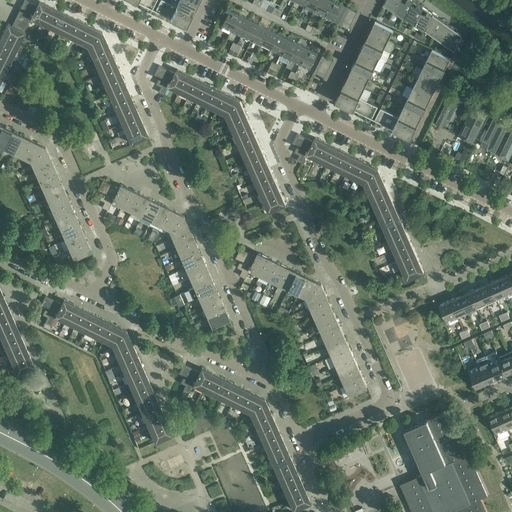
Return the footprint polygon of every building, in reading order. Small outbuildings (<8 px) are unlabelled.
[(37,5),(26,0),(24,0),(22,4),(34,10),(37,5)] [(156,0),(133,0),(137,2),(137,1),(152,9),(156,0)] [(192,14),(176,6),(164,0),(160,0),(155,10),(171,18),(170,18),(186,26),(192,14)] [(192,14),(197,3),(191,0),(179,0),(176,6),(192,14)] [(314,11),(319,0),(307,0),(305,6),(314,11)] [(324,15),(331,0),(319,0),(314,11),(324,15)] [(339,10),(342,4),(334,0),(331,0),(324,15),(334,20),(339,10)] [(393,12),(398,0),(385,0),(383,5),(393,12)] [(405,14),(412,0),(398,0),(393,12),(403,19),(405,15),(405,14)] [(415,21),(423,5),(415,0),(412,0),(405,14),(405,15),(415,21)] [(41,23),(49,6),(39,1),(37,5),(34,10),(32,16),(31,18),(41,23)] [(34,10),(22,4),(20,10),(32,16),(34,10)] [(425,28),(433,12),(423,5),(415,21),(425,28)] [(50,27),(59,10),(49,6),(41,23),(50,27)] [(347,6),(344,11),(355,17),(357,11),(347,6)] [(232,30),(240,14),(230,9),(222,25),(232,30)] [(32,16),(20,10),(17,15),(29,21),(31,18),(32,16)] [(60,32),(68,15),(59,10),(50,27),(60,32)] [(339,22),(341,17),(343,12),(339,10),(334,20),(339,22)] [(352,22),(355,17),(344,11),(343,12),(341,17),(352,22)] [(435,35),(443,19),(433,12),(425,28),(435,35)] [(242,35),(250,18),(240,14),(232,30),(242,35)] [(29,21),(17,15),(14,20),(27,26),(29,21)] [(70,37),(78,20),(68,15),(60,32),(70,37)] [(349,28),(352,22),(341,17),(339,22),(338,23),(349,28)] [(251,40),(260,23),(250,18),(242,35),(251,40)] [(445,42),(453,26),(443,19),(435,35),(445,42)] [(27,26),(14,20),(12,25),(24,31),(27,26)] [(79,42),(87,25),(78,20),(70,37),(79,42)] [(388,39),(393,29),(375,20),(370,30),(388,39)] [(24,31),(12,25),(8,23),(3,33),(20,41),(25,31),(24,31)] [(261,45),(269,28),(260,23),(251,40),(261,45)] [(88,46),(102,32),(87,25),(79,42),(88,46)] [(455,49),(462,34),(463,33),(453,26),(445,42),(455,49)] [(271,49),(279,33),(269,28),(261,45),(271,49)] [(384,49),(388,39),(370,30),(366,40),(384,49)] [(109,47),(102,32),(88,46),(92,55),(109,47)] [(0,43),(15,51),(20,41),(3,33),(0,38),(0,43)] [(281,54),(289,38),(279,33),(271,49),(281,54)] [(290,59),(299,42),(289,38),(281,54),(290,59)] [(379,59),(384,49),(366,40),(361,50),(379,59)] [(300,64),(308,47),(299,42),(290,59),(300,64)] [(0,55),(10,61),(15,51),(0,43),(0,55)] [(113,57),(109,47),(92,55),(96,64),(113,57)] [(310,69),(318,52),(308,47),(300,64),(310,69)] [(440,52),(434,49),(433,49),(428,59),(445,67),(450,57),(445,55),(440,52)] [(374,68),(379,59),(361,50),(356,60),(374,68)] [(334,60),(323,54),(320,60),(331,65),(334,60)] [(0,67),(5,70),(10,61),(0,55),(0,67)] [(118,66),(113,57),(96,64),(100,74),(118,66)] [(445,67),(428,59),(423,68),(441,77),(445,67)] [(328,71),(331,65),(320,60),(317,66),(328,71)] [(369,78),(374,68),(356,60),(351,69),(369,78)] [(159,78),(164,68),(159,65),(154,76),(159,78)] [(413,73),(419,75),(422,68),(417,65),(413,73)] [(122,76),(118,66),(100,74),(105,84),(122,76)] [(325,77),(328,71),(317,66),(314,71),(325,77)] [(161,86),(164,81),(169,70),(164,68),(159,78),(156,84),(161,86)] [(441,77),(423,68),(418,78),(436,87),(441,77)] [(179,91),(187,74),(177,69),(175,73),(170,84),(169,86),(179,91)] [(364,88),(369,78),(351,69),(347,79),(364,88)] [(170,84),(175,73),(169,70),(164,81),(170,84)] [(188,96),(197,79),(187,74),(179,91),(188,96)] [(126,86),(122,76),(105,84),(109,94),(126,86)] [(436,87),(418,78),(413,88),(431,97),(436,87)] [(198,100),(206,83),(197,79),(188,96),(198,100)] [(359,98),(360,97),(364,88),(347,79),(341,89),(359,98)] [(165,95),(169,86),(170,84),(164,81),(161,86),(159,92),(165,95)] [(208,105),(216,88),(206,83),(198,100),(208,105)] [(131,96),(126,86),(109,94),(113,103),(131,96)] [(436,125),(442,128),(447,119),(453,121),(457,114),(460,116),(463,110),(460,109),(463,102),(459,100),(459,98),(479,107),(482,101),(462,92),(463,91),(454,87),(436,125)] [(217,110),(225,93),(216,88),(208,105),(217,110)] [(431,97),(413,88),(409,98),(426,106),(431,97)] [(354,109),(359,98),(341,89),(336,100),(354,109)] [(226,114),(240,100),(225,93),(217,110),(226,114)] [(135,106),(131,96),(113,103),(118,113),(135,106)] [(360,97),(359,98),(354,109),(372,118),(378,106),(360,97)] [(426,106),(409,98),(404,107),(422,116),(426,106)] [(247,115),(240,100),(226,114),(230,123),(247,115)] [(139,115),(135,106),(118,113),(122,123),(139,115)] [(399,116),(381,107),(375,119),(393,128),(399,118),(399,116)] [(422,116),(404,107),(399,116),(399,118),(416,126),(422,116)] [(488,114),(472,107),(457,136),(474,144),(488,114)] [(144,125),(139,115),(122,123),(126,133),(144,125)] [(251,125),(247,115),(230,123),(234,133),(251,125)] [(411,137),(416,126),(399,118),(393,128),(393,129),(411,137)] [(509,125),(494,118),(487,131),(485,130),(479,142),(481,143),(480,146),(495,153),(509,125)] [(148,135),(144,125),(126,133),(131,143),(148,135)] [(256,135),(251,125),(234,133),(238,142),(256,135)] [(0,145),(3,147),(11,130),(2,126),(0,129),(0,145)] [(511,129),(498,157),(508,162),(511,154),(511,129)] [(13,152),(21,135),(11,130),(3,147),(13,152)] [(297,147),(302,136),(297,133),(292,144),(297,147)] [(22,156),(31,140),(21,135),(13,152),(22,156)] [(260,145),(256,135),(238,142),(243,152),(260,145)] [(299,155),(302,149),(307,138),(302,136),(297,147),(294,152),(299,155)] [(317,159),(325,142),(315,137),(313,141),(308,152),(307,154),(317,159)] [(308,152),(313,141),(307,138),(302,149),(308,152)] [(31,161),(45,147),(31,140),(22,156),(31,161)] [(327,164),(335,147),(325,142),(317,159),(327,164)] [(464,166),(475,145),(471,143),(467,144),(462,154),(457,152),(453,160),(464,166)] [(223,150),(226,155),(237,150),(234,144),(223,150)] [(264,154),(260,145),(243,152),(247,162),(264,154)] [(52,162),(45,147),(31,161),(35,170),(52,162)] [(336,168),(344,151),(335,147),(327,164),(336,168)] [(303,163),(307,154),(308,152),(302,149),(299,155),(297,160),(303,163)] [(346,173),(354,156),(344,151),(336,168),(346,173)] [(269,164),(264,154),(247,162),(251,172),(269,164)] [(355,178),(364,161),(354,156),(346,173),(355,178)] [(364,182),(378,168),(364,161),(355,178),(364,182)] [(56,172),(52,162),(35,170),(39,179),(56,172)] [(273,174),(269,164),(251,172),(256,181),(273,174)] [(488,177),(492,169),(486,166),(482,174),(488,177)] [(385,183),(378,168),(364,182),(368,191),(385,183)] [(61,182),(56,172),(39,179),(43,189),(61,182)] [(277,184),(273,174),(256,181),(260,191),(277,184)] [(102,194),(107,183),(102,180),(97,191),(102,194)] [(65,191),(62,186),(61,182),(43,189),(48,199),(65,191)] [(104,202),(107,196),(112,185),(107,183),(102,194),(99,199),(104,202)] [(389,193),(385,183),(368,191),(372,201),(389,193)] [(122,206),(130,189),(120,184),(118,188),(113,199),(112,201),(122,206)] [(282,193),(277,184),(260,191),(264,201),(282,193)] [(113,199),(118,188),(112,185),(107,196),(113,199)] [(131,210),(140,194),(130,189),(122,206),(131,210)] [(69,201),(65,191),(48,199),(52,209),(69,201)] [(286,204),(282,193),(264,201),(269,211),(286,204)] [(394,203),(389,193),(372,201),(376,210),(394,203)] [(141,215),(150,199),(140,194),(131,210),(141,215)] [(108,210),(112,201),(113,199),(107,196),(104,202),(102,207),(108,210)] [(151,220),(159,203),(150,199),(141,215),(151,220)] [(74,211),(69,201),(52,209),(56,219),(74,211)] [(160,225),(169,208),(159,203),(151,220),(160,225)] [(398,213),(394,203),(376,210),(381,220),(398,213)] [(169,229),(183,215),(169,208),(160,225),(169,229)] [(78,221),(74,211),(56,219),(61,228),(78,221)] [(107,217),(114,220),(116,215),(109,212),(107,217)] [(402,222),(398,213),(381,220),(385,230),(402,222)] [(190,230),(183,215),(169,229),(173,238),(190,230)] [(82,231),(78,221),(61,228),(65,238),(82,231)] [(407,232),(402,222),(385,230),(389,240),(407,232)] [(194,240),(190,230),(173,238),(177,248),(194,240)] [(87,240),(82,231),(65,238),(69,248),(87,240)] [(411,242),(407,232),(389,240),(394,250),(411,242)] [(160,250),(173,246),(171,239),(158,244),(160,250)] [(91,251),(87,240),(69,248),(74,258),(91,251)] [(199,250),(194,240),(177,248),(182,257),(199,250)] [(415,252),(411,242),(394,250),(398,259),(415,252)] [(240,262),(246,251),(240,248),(235,259),(240,262)] [(203,260),(201,255),(199,250),(182,257),(186,267),(203,260)] [(243,270),(245,264),(251,253),(246,251),(240,262),(237,267),(243,270)] [(260,274),(268,257),(258,252),(256,256),(251,267),(250,269),(260,274)] [(420,262),(415,252),(398,259),(402,269),(420,262)] [(251,267),(256,256),(251,253),(245,264),(251,267)] [(270,279),(278,262),(268,257),(260,274),(270,279)] [(207,269),(203,260),(186,267),(190,277),(207,269)] [(279,284),(287,267),(278,262),(270,279),(279,284)] [(424,272),(420,262),(402,269),(407,279),(424,272)] [(246,278),(250,269),(251,267),(245,264),(243,270),(240,275),(246,278)] [(289,288),(297,271),(287,267),(279,284),(289,288)] [(212,279),(207,269),(190,277),(195,287),(212,279)] [(299,293),(307,276),(297,271),(289,288),(299,293)] [(511,293),(511,279),(510,274),(500,278),(507,295),(511,293)] [(307,297),(321,283),(307,276),(299,293),(307,297)] [(507,295),(500,278),(490,283),(497,300),(507,295)] [(216,289),(212,279),(195,287),(199,297),(216,289)] [(328,298),(321,283),(307,297),(311,306),(328,298)] [(497,300),(490,283),(480,287),(487,304),(497,300)] [(487,304),(480,287),(470,291),(477,308),(487,304)] [(220,299),(216,289),(199,297),(203,306),(220,299)] [(477,308),(470,291),(460,296),(468,313),(477,308)] [(45,309),(51,298),(46,295),(40,306),(45,309)] [(468,313),(460,296),(450,300),(458,317),(468,313)] [(0,310),(8,307),(4,297),(0,298),(0,310)] [(48,317),(56,300),(51,298),(45,309),(43,314),(48,317)] [(332,308),(328,298),(311,306),(315,316),(332,308)] [(65,321),(73,304),(63,299),(61,303),(62,303),(55,316),(65,321)] [(225,309),(220,299),(203,306),(208,316),(225,309)] [(51,325),(55,316),(62,303),(61,303),(56,300),(48,317),(45,322),(51,325)] [(458,317),(450,300),(440,305),(447,321),(458,317)] [(75,326),(83,309),(73,304),(65,321),(75,326)] [(0,321),(12,316),(8,307),(0,310),(0,321)] [(337,318),(332,308),(315,316),(320,326),(337,318)] [(84,331),(93,314),(83,309),(75,326),(84,331)] [(229,319),(225,309),(208,316),(212,326),(229,319)] [(94,335),(102,318),(93,314),(84,331),(94,335)] [(0,333),(17,326),(12,316),(0,321),(0,333)] [(104,340),(112,323),(102,318),(94,335),(104,340)] [(341,328),(339,322),(337,318),(320,326),(324,335),(341,328)] [(112,344),(126,330),(112,323),(104,340),(112,344)] [(21,336),(17,326),(0,333),(0,334),(4,344),(21,336)] [(345,338),(341,328),(324,335),(328,345),(345,338)] [(133,345),(126,330),(112,344),(116,353),(133,345)] [(25,346),(21,336),(4,344),(8,353),(25,346)] [(350,347),(345,338),(328,345),(333,355),(350,347)] [(137,355),(133,345),(116,353),(120,363),(137,355)] [(30,355),(25,346),(8,353),(12,363),(30,355)] [(354,357),(350,347),(333,355),(337,365),(354,357)] [(511,371),(511,359),(509,352),(499,357),(506,374),(511,371)] [(34,366),(30,355),(12,363),(17,373),(34,366)] [(142,365),(137,355),(120,363),(125,373),(142,365)] [(358,367),(354,357),(337,365),(341,375),(358,367)] [(506,374),(499,357),(489,361),(497,378),(506,374)] [(497,378),(489,361),(479,365),(487,382),(497,378)] [(183,377),(189,366),(183,364),(178,375),(183,377)] [(146,375),(142,365),(125,373),(129,382),(146,375)] [(487,382),(479,365),(469,370),(476,387),(487,382)] [(185,385),(193,368),(189,366),(183,377),(180,382),(185,385)] [(203,389),(211,372),(201,367),(199,371),(193,384),(203,389)] [(363,377),(358,367),(341,375),(345,384),(363,377)] [(193,384),(199,371),(193,368),(185,385),(183,390),(189,393),(193,384)] [(213,394),(221,377),(211,372),(203,389),(213,394)] [(150,385),(146,375),(129,382),(133,392),(150,385)] [(222,399),(231,382),(221,377),(213,394),(222,399)] [(367,387),(363,377),(345,384),(350,395),(367,387)] [(232,403),(240,387),(231,382),(222,399),(232,403)] [(155,394),(150,385),(133,392),(138,402),(155,394)] [(241,408),(250,391),(240,387),(232,403),(241,408)] [(250,412),(264,398),(250,391),(241,408),(250,412)] [(159,404),(155,394),(138,402),(142,412),(159,404)] [(271,414),(264,398),(250,412),(254,421),(271,414)] [(163,414),(159,404),(142,412),(146,422),(163,414)] [(511,426),(511,412),(510,407),(500,412),(507,428),(511,426)] [(487,511),(481,498),(488,494),(470,453),(467,454),(448,410),(404,429),(424,473),(418,475),(400,483),(413,511),(487,511)] [(507,428),(500,412),(489,416),(497,433),(507,428)] [(168,424),(163,414),(146,422),(151,431),(168,424)] [(275,423),(271,414),(254,421),(258,431),(275,423)] [(280,433),(275,423),(258,431),(263,441),(280,433)] [(172,434),(168,424),(151,431),(155,442),(172,434)] [(284,443),(280,433),(263,441),(267,451),(284,443)] [(288,453),(284,443),(267,451),(271,460),(288,453)] [(293,463),(288,453),(271,460),(276,470),(293,463)] [(297,472),(293,463),(276,470),(280,480),(297,472)] [(301,482),(297,472),(280,480),(284,490),(301,482)] [(306,492),(301,482),(284,490),(289,500),(306,492)] [(310,502),(306,492),(289,500),(293,510),(310,502)]
